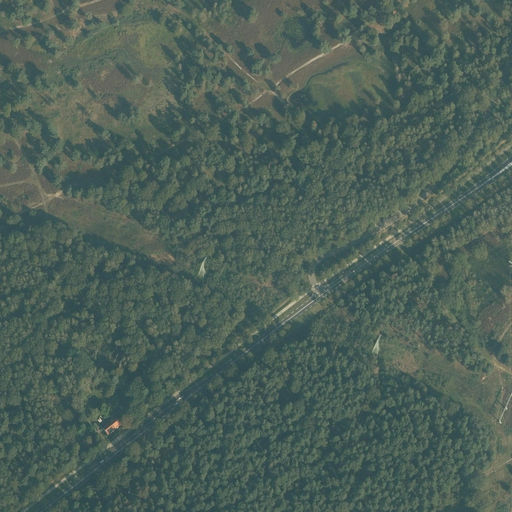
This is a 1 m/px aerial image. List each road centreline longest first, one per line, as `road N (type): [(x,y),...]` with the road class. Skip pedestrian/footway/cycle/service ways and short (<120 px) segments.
road 1 (primary): [(41,511),(321,294)]
road 2 (unclassified): [(321,294),(311,274),(317,260),(370,235),(447,172),(495,101),(511,53)]
road 3 (primary): [(321,294),(467,194)]
